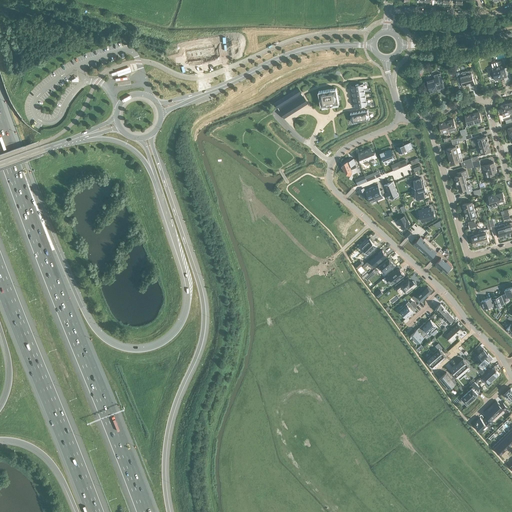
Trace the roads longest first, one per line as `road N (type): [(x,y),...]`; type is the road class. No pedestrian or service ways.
road 1 (motorway): [(149,170),(188,298),(175,330),(146,349),(128,349),(99,337),(84,314),(6,150)]
road 2 (motorway): [(169,511),(168,423),(204,321),(199,282),(150,135)]
road 3 (motorway): [(145,511),(6,150)]
road 4 (motorway): [(0,273),(93,511)]
road 5 (tertiary): [(190,98),(300,50),(372,44)]
road 6 (residential): [(468,256),(426,115)]
road 7 (residential): [(345,198),(441,287)]
